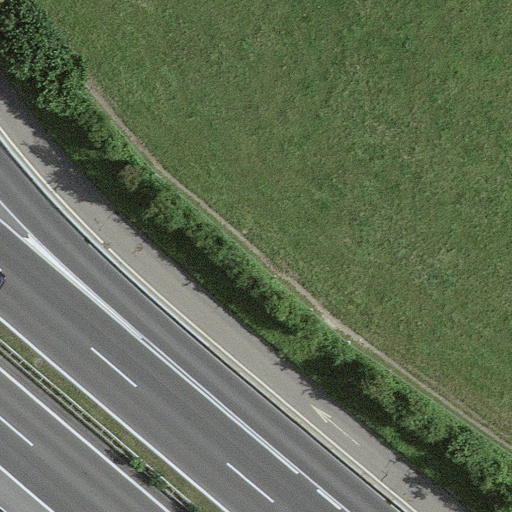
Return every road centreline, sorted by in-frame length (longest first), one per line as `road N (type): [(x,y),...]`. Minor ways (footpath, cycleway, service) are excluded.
road 1 (motorway): [(377,511),(49,229),(0,174)]
road 2 (motorway): [(280,511),(0,272)]
road 3 (motorway): [(0,427),(103,511)]
